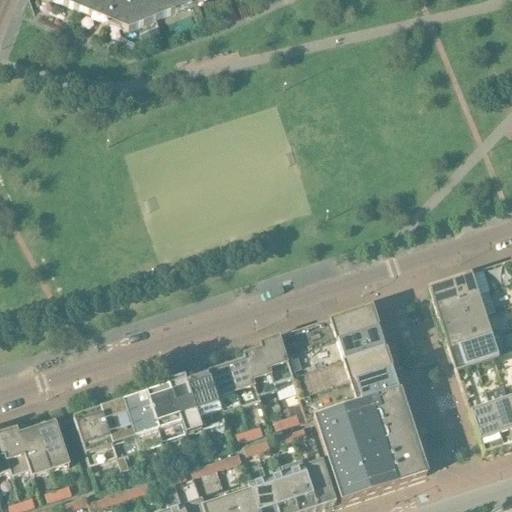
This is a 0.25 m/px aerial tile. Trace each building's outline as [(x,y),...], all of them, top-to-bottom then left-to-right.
[(44,0),(108,26),(118,0),(44,0)] [(118,0),(108,26),(128,35),(191,8),(187,0),(118,0)] [(187,0),(191,8),(197,6),(211,0),(187,0)] [(155,29),(137,37),(142,48),(160,40),(155,29)] [(511,265),(460,282),(427,293),(482,460),(511,450),(511,265)] [(371,311),(328,325),(335,346),(378,333),(371,311)] [(355,408),(348,387),(342,367),(335,346),(328,325),(317,328),(278,341),(292,384),(291,384),(305,426),(313,423),(313,422),(355,408)] [(384,353),(378,333),(335,346),(342,367),(384,353)] [(278,341),(258,348),(260,354),(261,353),(276,395),(278,404),(296,398),(291,384),(292,384),(278,341)] [(276,395),(261,353),(260,354),(242,359),(244,365),(245,365),(257,401),(276,395)] [(391,374),(384,353),(342,367),(348,387),(391,374)] [(257,401),(245,365),(244,365),(226,371),(240,413),(259,407),(257,401)] [(240,413),(226,371),(207,377),(221,419),(240,413)] [(398,394),(391,374),(348,387),(355,408),(398,394)] [(223,427),(221,419),(207,377),(185,384),(201,434),(223,427)] [(201,434),(185,384),(165,391),(181,440),(201,434)] [(181,440),(165,391),(142,399),(159,448),(181,440)] [(398,394),(355,408),(313,422),(313,423),(340,507),(425,478),(398,394)] [(159,448),(142,399),(123,405),(139,454),(159,448)] [(123,405),(99,413),(115,462),(120,476),(127,474),(123,460),(139,454),(123,405)] [(292,410),(281,413),(284,422),(287,430),(298,426),(295,419),(292,410)] [(115,462),(99,413),(72,422),(88,471),(115,462)] [(284,422),(284,423),(272,426),(275,434),(287,430),(284,422)] [(69,469),(55,427),(46,430),(44,424),(33,428),(35,433),(49,476),(69,469)] [(29,476),(15,434),(8,436),(6,430),(0,432),(0,450),(9,477),(10,482),(29,476)] [(49,476),(35,433),(28,436),(26,430),(15,434),(29,476),(31,482),(49,476)] [(261,439),(258,431),(247,435),(249,442),(261,439)] [(305,441),(302,433),(292,437),(294,445),(305,441)] [(249,442),(247,435),(235,439),(238,446),(249,442)] [(294,445),(292,437),(279,441),(282,449),(294,445)] [(268,453),(266,445),(254,449),(257,457),(268,453)] [(257,457),(254,449),(242,453),(245,461),(257,457)] [(0,479),(9,477),(0,450),(0,479)] [(216,474),(240,466),(238,459),(214,466),(216,474)] [(316,511),(303,471),(300,464),(280,470),(283,478),(294,511),(316,511)] [(322,511),(335,508),(321,465),(303,471),(316,511),(322,511)] [(192,482),(216,474),(214,466),(189,474),(192,482)] [(185,484),(183,477),(171,480),(174,488),(185,484)] [(294,511),(283,478),(265,484),(274,511),(294,511)] [(174,488),(171,480),(160,484),(162,492),(174,488)] [(274,511),(265,484),(248,489),(255,511),(274,511)] [(149,496),(147,488),(130,494),(133,501),(149,496)] [(255,511),(248,489),(224,497),(228,511),(255,511)] [(70,498),(67,490),(55,494),(57,502),(70,498)] [(57,502),(55,494),(44,498),(46,506),(57,502)] [(133,501),(130,494),(110,500),(112,508),(133,501)] [(228,511),(224,497),(199,505),(201,511),(228,511)] [(100,511),(112,508),(110,500),(87,508),(87,509),(88,511),(100,511)] [(78,511),(87,509),(87,508),(85,501),(60,509),(61,511),(78,511)] [(27,511),(33,510),(31,502),(18,506),(20,511),(27,511)]
